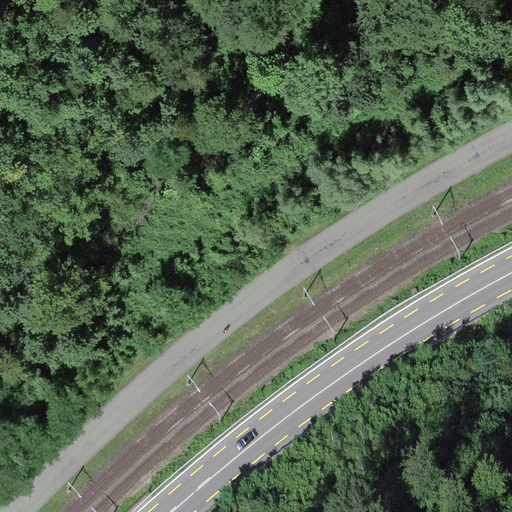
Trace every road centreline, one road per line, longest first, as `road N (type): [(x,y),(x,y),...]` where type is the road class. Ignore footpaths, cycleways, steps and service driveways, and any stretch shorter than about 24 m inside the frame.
road 1 (unclassified): [(511,133),(242,301),(111,406),(18,511)]
road 2 (primary): [(511,272),(329,383),(176,511)]
